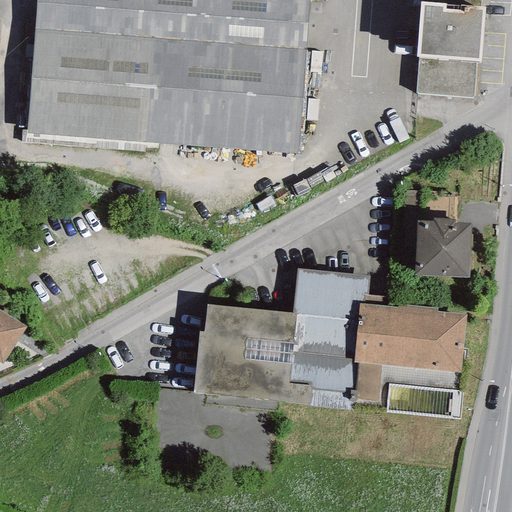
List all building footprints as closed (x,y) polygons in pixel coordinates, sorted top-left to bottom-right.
[(312,0),(35,0),(26,134),(301,153),(312,0)] [(485,6),(482,6),(423,2),(420,1),(416,56),(418,56),(415,94),(474,98),(477,63),(481,64),(485,6)] [(433,222),(416,221),(414,276),(468,278),(470,224),(455,223),(455,219),(433,218),(433,222)] [(297,269),(293,315),(286,382),(313,385),(310,406),(351,410),(352,402),(356,402),(356,399),(359,364),(353,363),(358,304),(366,305),(369,276),(297,269)] [(366,305),(358,304),(353,363),(359,364),(381,366),(461,373),(466,314),(437,312),(437,308),(397,304),(397,308),(366,305)] [(193,393),(310,406),(313,385),(286,382),(293,315),(207,305),(204,332),(198,331),(193,393)] [(0,363),(2,364),(26,326),(0,309),(0,363)] [(377,401),(381,366),(359,364),(356,399),(377,401)] [(177,425),(193,425),(193,399),(158,399),(158,451),(177,451),(177,425)]
